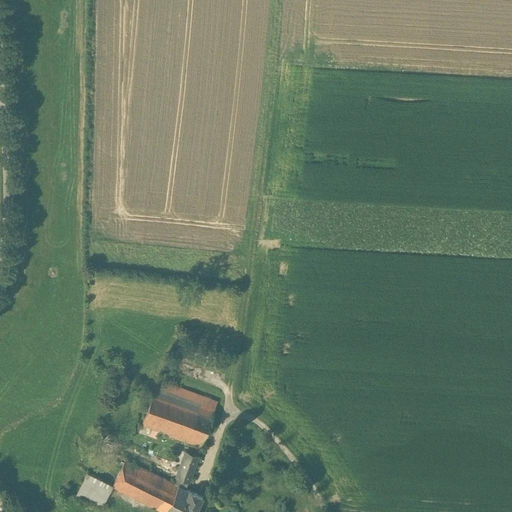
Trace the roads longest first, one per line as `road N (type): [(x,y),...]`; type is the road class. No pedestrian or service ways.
road 1 (residential): [(322,511),(264,427),(239,413)]
road 2 (track): [(0,119),(0,241)]
